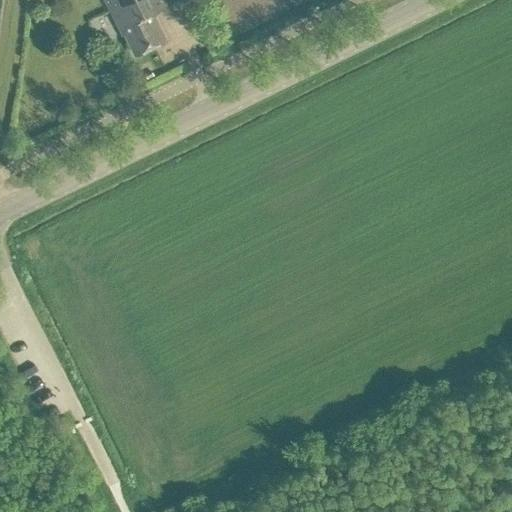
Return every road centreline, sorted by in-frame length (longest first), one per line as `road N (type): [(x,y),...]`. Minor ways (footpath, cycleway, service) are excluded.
road 1 (primary): [(0,212),(433,0)]
road 2 (unclassified): [(112,481),(0,260)]
